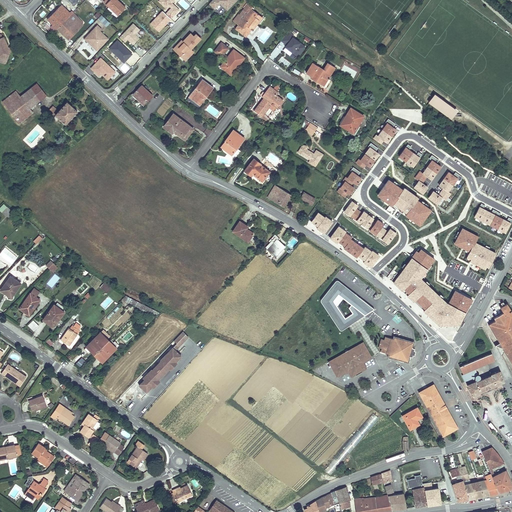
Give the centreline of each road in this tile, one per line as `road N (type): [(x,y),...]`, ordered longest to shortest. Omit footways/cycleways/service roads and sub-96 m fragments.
road 1 (residential): [(511,210),(477,192),(470,175),(424,139),(403,135),(363,190),(402,226),(404,243),(368,276)]
road 2 (unclassified): [(187,458),(0,332)]
road 3 (residential): [(187,170),(267,66),(326,103),(329,118)]
road 4 (residential): [(0,430),(38,425),(125,484),(187,458)]
road 5 (unclassified): [(288,511),(326,486),(442,450)]
road 6 (tertiary): [(368,276),(245,196)]
road 7 (residential): [(206,0),(108,102)]
road 8 (tertiary): [(21,18),(108,102)]
